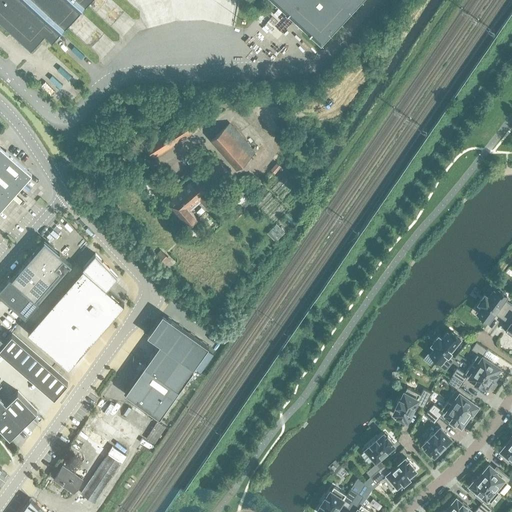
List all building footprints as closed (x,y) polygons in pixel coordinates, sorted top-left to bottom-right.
[(0,0),(0,20),(31,49),(44,34),(52,41),(89,0),(274,0),(321,43),(361,0),(0,0)] [(190,119),(159,139),(165,148),(196,129),(190,119)] [(229,125),(211,140),(234,168),(252,153),(229,125)] [(165,148),(159,139),(147,146),(153,156),(165,148)] [(0,144),(0,208),(32,173),(0,144)] [(192,179),(167,200),(189,225),(197,217),(188,207),(198,198),(208,209),(214,204),(216,202),(206,191),(229,171),(216,157),(192,179)] [(276,162),(270,169),(275,173),(281,166),(276,162)] [(237,201),(241,207),(238,210),(239,210),(230,219),(233,222),(242,213),(245,210),(250,214),(255,210),(254,209),(246,202),(248,200),(245,195),(247,194),(239,184),(228,193),(235,203),(237,201)] [(284,216),(292,225),(296,221),(287,213),(284,216)] [(276,223),(267,232),(275,241),(285,232),(276,223)] [(72,263),(45,239),(12,277),(39,301),(72,263)] [(148,249),(164,265),(170,259),(161,250),(157,253),(150,247),(148,249)] [(69,366),(124,303),(106,288),(117,276),(95,253),(28,331),(69,366)] [(10,276),(0,287),(0,293),(26,316),(39,301),(12,277),(10,276)] [(494,289),(489,297),(485,294),(479,303),(482,305),(477,312),(488,320),(494,312),(502,318),(511,304),(507,300),(506,301),(503,299),(507,294),(499,289),(497,291),(494,289)] [(509,327),(505,331),(511,335),(511,304),(502,318),(510,324),(508,326),(509,327)] [(159,318),(147,334),(160,343),(125,391),(160,416),(194,367),(193,367),(203,352),(209,345),(168,316),(167,318),(163,315),(161,319),(159,318)] [(430,352),(436,357),(433,361),(445,370),(454,358),(448,353),(452,349),(451,349),(460,337),(453,331),(451,333),(448,331),(442,338),(438,335),(432,343),(435,346),(430,352)] [(0,349),(54,397),(68,381),(12,333),(0,346),(0,349)] [(494,362),(489,359),(488,359),(482,355),(487,348),(476,341),(472,348),(478,352),(471,363),(494,378),(497,373),(496,372),(500,367),(494,363),(494,362)] [(194,367),(195,368),(201,372),(201,371),(213,354),(212,353),(206,349),(203,352),(193,367),(194,367)] [(465,372),(457,367),(452,374),(463,381),(468,374),(469,375),(469,376),(475,380),(475,381),(479,384),(480,383),(486,388),(487,386),(488,387),(494,378),(471,363),(465,372)] [(457,389),(450,398),(469,414),(471,411),(472,412),(477,405),(470,399),(472,396),(460,386),(463,381),(452,374),(447,381),(449,382),(457,389)] [(393,412),(397,414),(397,415),(403,418),(403,417),(407,419),(415,403),(423,407),(431,391),(423,387),(420,393),(407,386),(404,391),(401,398),(399,397),(396,404),(397,404),(393,412)] [(0,395),(0,426),(10,437),(37,411),(18,391),(6,402),(0,395)] [(469,414),(450,398),(441,409),(434,403),(429,408),(439,416),(444,411),(445,412),(445,413),(450,417),(450,418),(455,421),(455,420),(461,425),(462,424),(463,424),(467,418),(466,418),(469,414)] [(439,417),(429,409),(424,414),(434,422),(439,417)] [(440,426),(435,432),(434,431),(428,436),(429,437),(423,443),(426,446),(425,447),(433,454),(434,454),(440,448),(441,449),(442,448),(441,447),(444,444),(445,445),(446,444),(445,443),(451,437),(440,426)] [(371,443),(365,448),(377,461),(366,471),(370,475),(384,464),(378,457),(394,444),(393,443),(394,442),(387,435),(386,436),(384,432),(377,438),(376,437),(370,442),(371,443)] [(507,442),(501,449),(507,455),(505,457),(511,462),(511,439),(510,438),(507,442)] [(108,452),(81,492),(95,501),(122,461),(108,452)] [(384,464),(370,475),(376,482),(383,476),(393,488),(397,484),(397,485),(403,480),(404,481),(410,476),(408,475),(415,469),(412,466),(413,465),(407,457),(406,458),(405,457),(390,471),(384,464)] [(483,471),(480,475),(499,490),(510,477),(511,478),(511,471),(508,476),(497,466),(495,469),(489,463),(483,471)] [(62,465),(53,478),(73,491),(82,478),(62,465)] [(475,477),(470,484),(477,490),(474,494),(482,501),(479,505),(487,511),(488,511),(492,508),(488,504),(499,490),(480,475),(477,478),(475,477)] [(334,511),(341,502),(348,507),(357,492),(351,487),(346,494),(334,485),(331,490),(330,490),(326,496),(325,495),(321,501),(322,502),(317,510),(320,511),(334,511)] [(357,492),(348,507),(354,510),(363,496),(357,492)] [(455,497),(447,506),(448,507),(454,511),(487,511),(479,505),(472,511),(471,511),(472,510),(466,505),(467,505),(463,501),(462,502),(456,497),(456,498),(455,497)] [(43,511),(31,498),(30,498),(20,511),(43,511)] [(353,511),(373,511),(360,503),(357,507),(353,511)]
